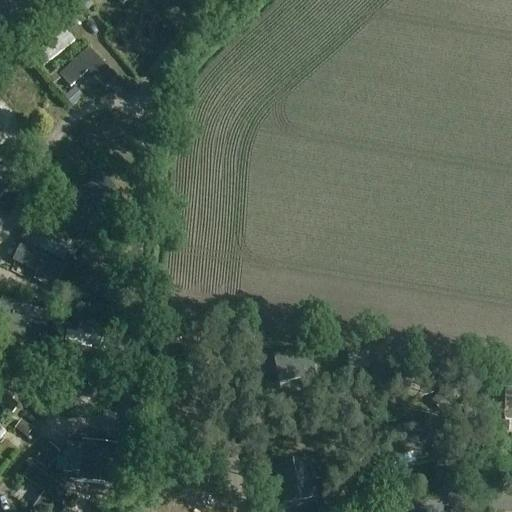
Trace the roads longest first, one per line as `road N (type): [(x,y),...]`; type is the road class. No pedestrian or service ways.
road 1 (track): [(118,495),(143,108),(151,69),(216,0)]
road 2 (track): [(123,416),(52,422),(0,482)]
